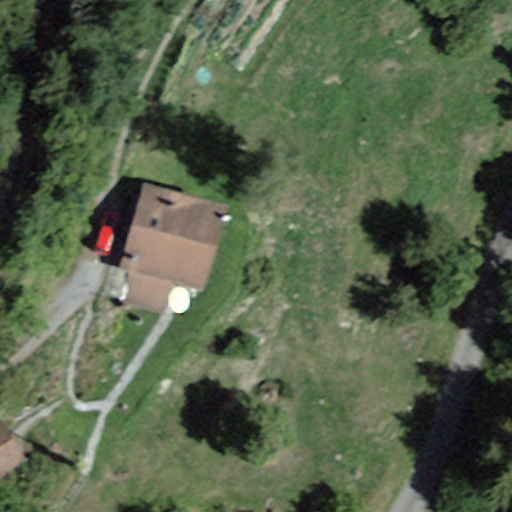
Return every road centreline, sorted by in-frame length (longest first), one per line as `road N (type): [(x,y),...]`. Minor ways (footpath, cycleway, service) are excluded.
road 1 (track): [(405,511),(473,345),(511,213)]
road 2 (track): [(52,0),(22,183),(0,232)]
